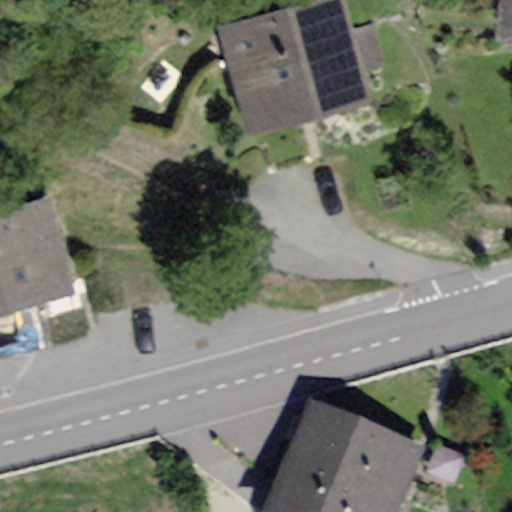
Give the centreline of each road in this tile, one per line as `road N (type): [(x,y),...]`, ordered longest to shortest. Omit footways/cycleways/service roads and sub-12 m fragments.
road 1 (tertiary): [(0,440),(474,311)]
road 2 (residential): [(474,311),(248,216)]
